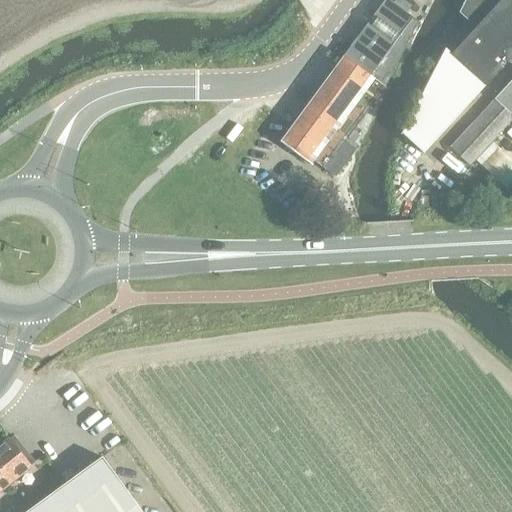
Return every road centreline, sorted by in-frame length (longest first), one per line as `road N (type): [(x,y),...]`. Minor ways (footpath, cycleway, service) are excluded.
road 1 (tertiary): [(77,112),(118,91),(278,82),(348,0)]
road 2 (secondary): [(201,257),(460,246)]
road 3 (secondary): [(77,278),(201,257)]
road 4 (secondary): [(201,257),(80,231)]
